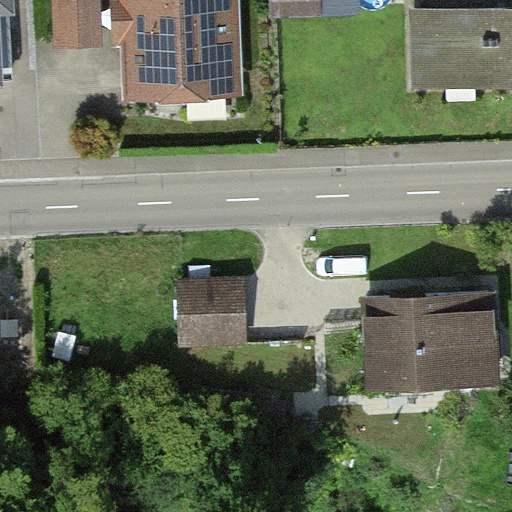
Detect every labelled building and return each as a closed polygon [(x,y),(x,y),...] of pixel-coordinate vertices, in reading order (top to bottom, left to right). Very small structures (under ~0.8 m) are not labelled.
[(0,0),(0,73),(14,73),(9,0),(0,0)] [(99,40),(97,0),(60,0),(62,42),(99,40)] [(230,44),(227,0),(135,0),(139,88),(188,86),(187,73),(208,72),(216,78),(230,77),(240,66),(240,52),(230,44)] [(334,0),(277,0),(278,28),(336,26),(334,0)] [(511,8),(421,11),(423,83),(511,80),(511,8)] [(244,279),(184,281),(187,342),(246,340),(244,279)] [(491,291),(369,297),(374,386),(496,379),(491,291)]
